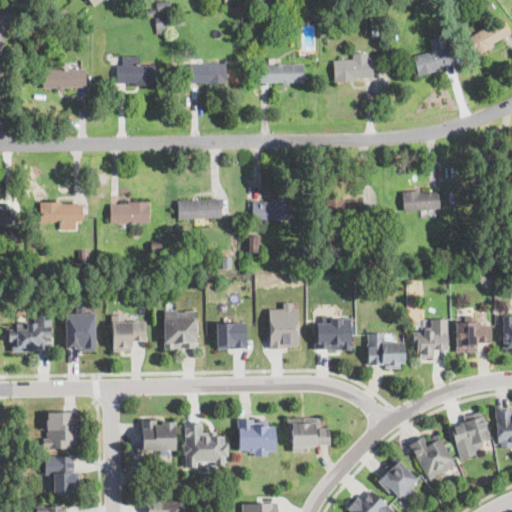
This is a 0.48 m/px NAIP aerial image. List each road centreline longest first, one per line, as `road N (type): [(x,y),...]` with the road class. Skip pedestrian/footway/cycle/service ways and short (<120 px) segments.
road 1 (residential): [(511,104),(457,128),(396,137),(0,144)]
road 2 (residential): [(0,388),(330,384),(358,394),(386,422)]
road 3 (residential): [(511,377),(468,385),(386,422),(309,511)]
road 4 (residential): [(110,387),(112,511)]
